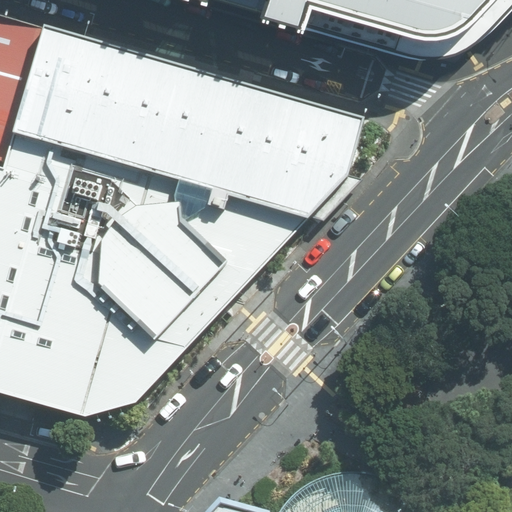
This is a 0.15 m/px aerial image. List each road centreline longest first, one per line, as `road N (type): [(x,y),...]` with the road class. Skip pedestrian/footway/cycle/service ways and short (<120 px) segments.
road 1 (secondary): [(478,129),(143,511)]
road 2 (residential): [(95,0),(401,89),(478,129)]
road 3 (secondary): [(143,511),(0,470)]
